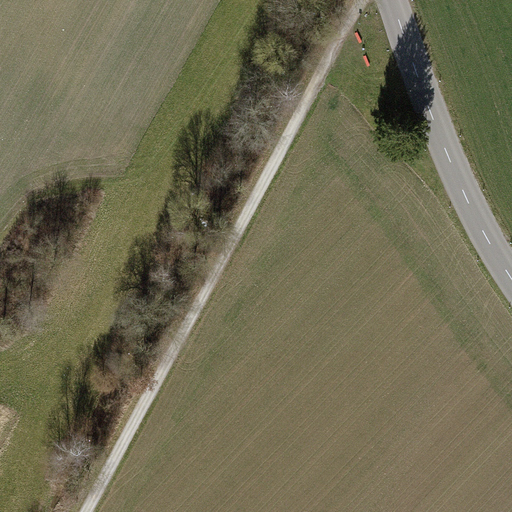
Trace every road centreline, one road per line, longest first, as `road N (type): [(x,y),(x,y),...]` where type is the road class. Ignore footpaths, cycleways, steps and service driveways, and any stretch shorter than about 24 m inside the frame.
road 1 (track): [(86,511),(358,0)]
road 2 (tertiary): [(391,0),(447,164),(511,281)]
